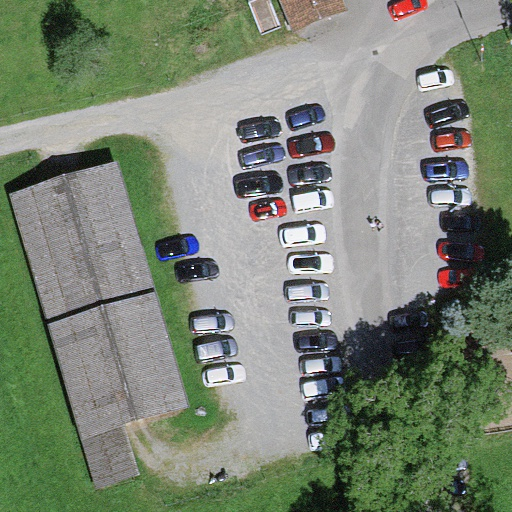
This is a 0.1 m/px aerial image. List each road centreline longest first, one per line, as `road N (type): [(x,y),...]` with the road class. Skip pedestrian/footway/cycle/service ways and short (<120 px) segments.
road 1 (track): [(0,140),(343,53)]
road 2 (residential): [(501,0),(343,53)]
